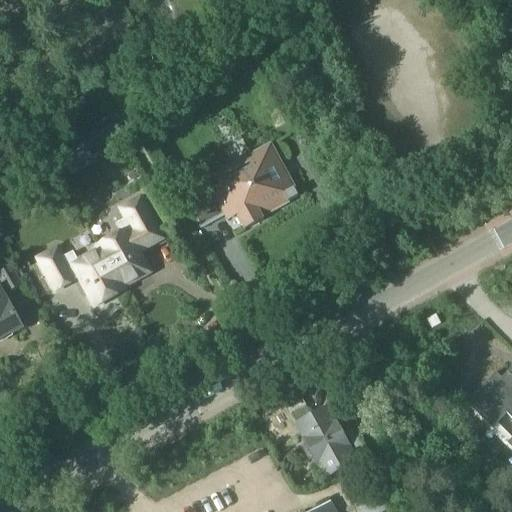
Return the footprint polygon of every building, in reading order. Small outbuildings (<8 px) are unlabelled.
[(98,136),(116,168),(130,161),(112,128),(98,136)] [(220,187),(214,191),(207,178),(184,191),(190,203),(188,204),(202,228),(224,216),(226,219),(235,214),(245,232),(264,221),(262,218),(298,198),(270,147),(251,158),(256,167),(239,176),(234,167),(215,178),(220,187)] [(99,248),(124,293),(123,290),(150,275),(138,252),(134,254),(131,247),(158,233),(140,201),(122,211),(127,220),(116,226),(121,235),(99,248)] [(124,293),(99,248),(98,248),(100,252),(78,264),(73,254),(62,260),(57,251),(39,261),(56,293),(74,283),(74,282),(80,280),(82,285),(86,283),(89,290),(86,292),(96,309),(124,293)] [(20,287),(10,268),(0,273),(0,278),(8,293),(20,287)] [(0,341),(22,330),(9,305),(0,290),(0,341)] [(441,325),(436,316),(427,320),(432,330),(441,325)] [(511,368),(501,380),(496,374),(465,404),(470,409),(491,429),(496,424),(505,414),(511,421),(511,439),(507,445),(511,449),(511,368)] [(328,409),(296,426),(326,480),(357,462),(328,409)] [(347,434),(356,450),(363,446),(354,431),(347,434)]
